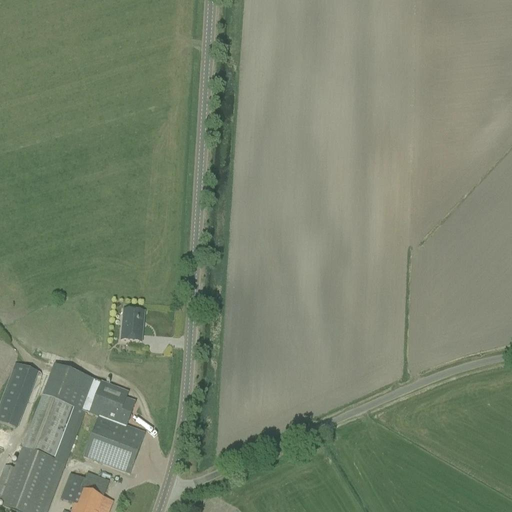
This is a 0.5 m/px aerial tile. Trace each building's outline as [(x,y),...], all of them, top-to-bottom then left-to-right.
[(120,342),(131,344),(141,344),(142,328),(141,328),(141,324),(143,324),(144,314),(123,312),(120,342)] [(39,375),(14,365),(0,403),(0,424),(17,431),(26,407),(27,408),(39,375)] [(54,367),(43,397),(76,410),(60,450),(69,453),(85,415),(98,420),(98,419),(126,429),(126,428),(135,404),(126,400),(128,394),(100,383),(100,385),(54,367)] [(76,410),(43,397),(22,450),(25,451),(17,473),(5,469),(0,480),(0,502),(4,504),(2,510),(8,511),(46,511),(69,453),(60,450),(76,410)] [(98,420),(83,460),(129,478),(145,435),(126,428),(126,429),(98,419),(98,420)] [(108,511),(112,503),(102,500),(108,484),(86,475),(84,482),(69,477),(60,501),(74,507),(72,511),(108,511)]
